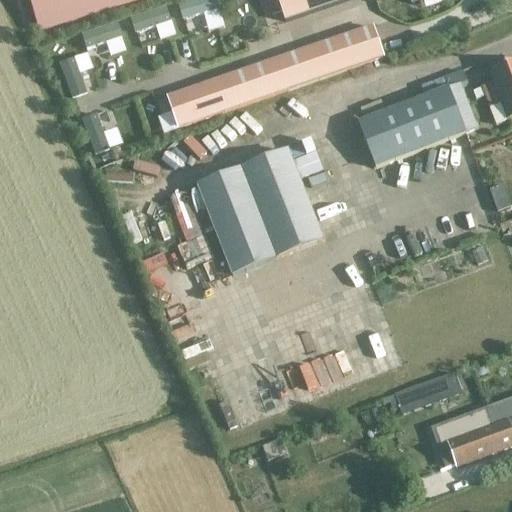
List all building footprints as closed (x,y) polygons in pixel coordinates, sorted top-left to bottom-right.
[(139,0),(29,0),(40,31),(139,0)] [(219,14),(214,0),(209,0),(179,10),(184,25),(219,14)] [(235,0),(248,36),(351,0),(235,0)] [(170,24),(165,9),(129,21),(134,36),(170,24)] [(122,40),(117,25),(81,37),(86,51),(122,40)] [(177,129),(382,59),(372,29),(167,99),(177,129)] [(86,96),(73,60),(58,66),(71,101),(86,96)] [(511,64),(488,73),(492,83),(480,87),(486,101),(511,90),(511,64)] [(459,85),(356,124),(374,170),(477,131),(459,85)] [(511,90),(486,101),(489,110),(500,105),(506,120),(511,117),(511,90)] [(109,152),(95,116),(80,122),(94,157),(109,152)] [(231,276),(320,242),(285,152),(196,187),(231,276)] [(502,187),(488,193),(497,214),(511,209),(502,187)] [(423,397),(426,408),(461,396),(457,385),(423,397)] [(511,406),(500,411),(504,422),(507,421),(511,435),(511,406)] [(511,435),(507,421),(504,422),(491,427),(485,413),(440,429),(455,467),(511,446),(511,435)] [(285,459),(278,443),(262,450),(269,467),(285,459)]
